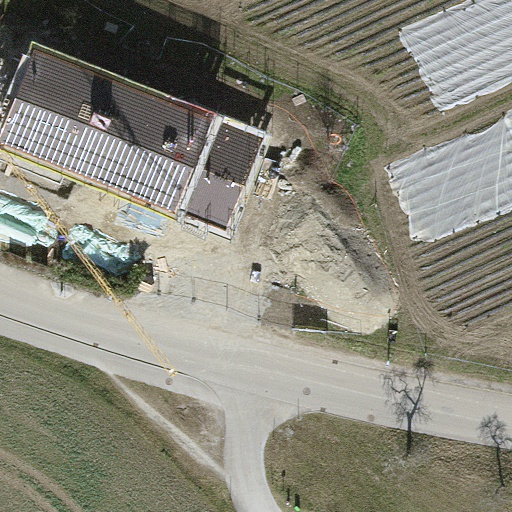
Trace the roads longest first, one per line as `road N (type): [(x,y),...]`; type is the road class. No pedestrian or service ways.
road 1 (residential): [(511,428),(225,365),(0,291)]
road 2 (track): [(250,511),(225,365)]
